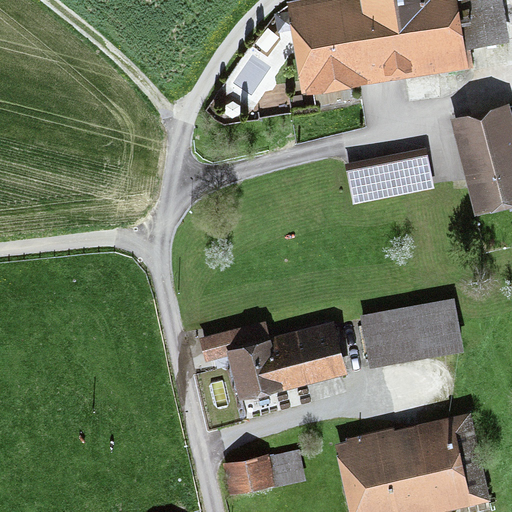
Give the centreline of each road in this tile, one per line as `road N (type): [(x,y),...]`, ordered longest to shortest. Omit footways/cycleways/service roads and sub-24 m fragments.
road 1 (residential): [(214,511),(158,234),(193,135),(224,79),(293,0)]
road 2 (track): [(193,135),(113,51),(49,0)]
